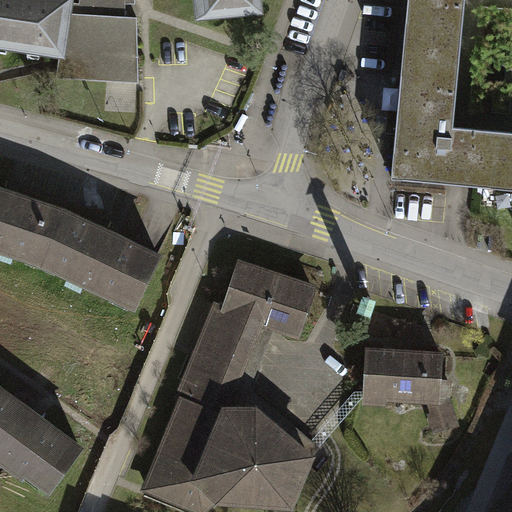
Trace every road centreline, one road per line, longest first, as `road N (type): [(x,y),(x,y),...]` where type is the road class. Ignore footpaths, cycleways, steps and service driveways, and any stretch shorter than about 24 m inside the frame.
road 1 (residential): [(218,193),(93,511)]
road 2 (residential): [(274,212),(511,293)]
road 3 (residential): [(0,133),(218,193)]
road 4 (residential): [(274,212),(336,0)]
